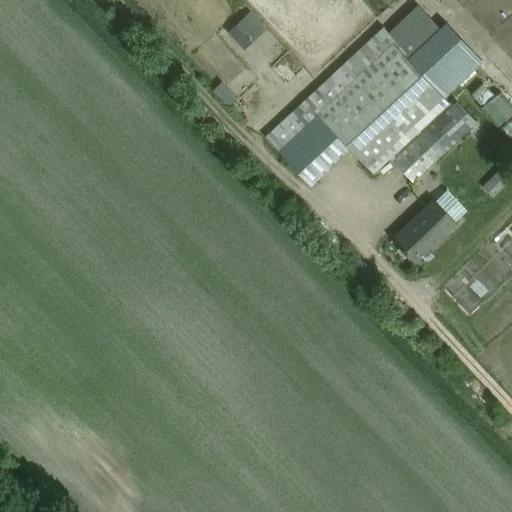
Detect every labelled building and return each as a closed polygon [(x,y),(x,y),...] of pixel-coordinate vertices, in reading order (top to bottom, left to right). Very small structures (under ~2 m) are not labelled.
[(418,6),(389,33),(383,27),(264,138),(297,173),(336,137),(367,169),(446,95),(441,89),(413,60),(409,56),(439,29),(418,6)] [(250,11),(227,32),(243,50),(266,29),(250,11)] [(483,101),(500,94),(492,72),(474,79),(483,101)] [(237,99),(221,82),(212,90),(229,107),(237,99)] [(477,123),(455,100),(391,160),(412,183),(431,165),(477,123)] [(492,198),(509,180),(498,170),(482,188),(492,198)] [(392,239),(415,263),(456,224),(433,199),(392,239)]
